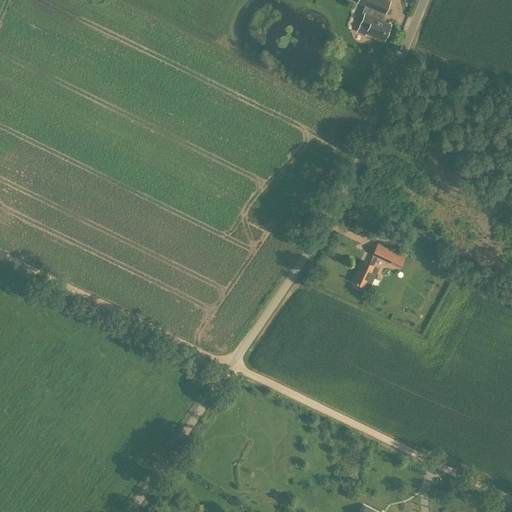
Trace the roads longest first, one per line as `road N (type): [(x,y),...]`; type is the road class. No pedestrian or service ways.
road 1 (tertiary): [(131,511),(330,219),(424,0)]
road 2 (track): [(0,254),(511,500)]
